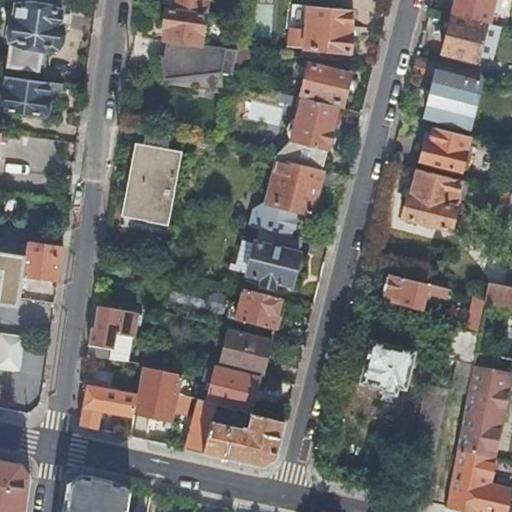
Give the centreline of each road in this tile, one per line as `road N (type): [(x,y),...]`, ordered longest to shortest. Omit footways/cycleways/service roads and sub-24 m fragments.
road 1 (residential): [(411,0),(289,492)]
road 2 (residential): [(53,443),(116,0)]
road 3 (residential): [(289,492),(53,443)]
